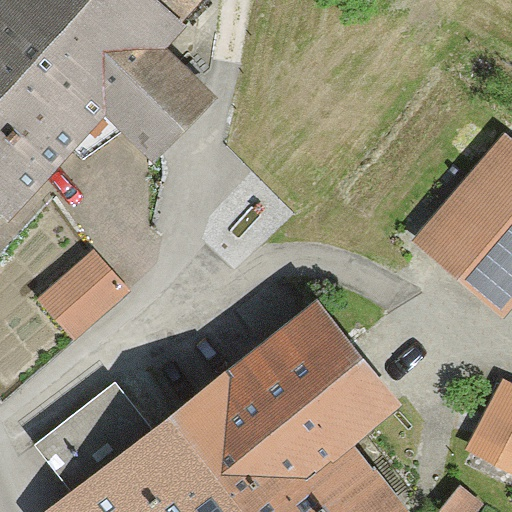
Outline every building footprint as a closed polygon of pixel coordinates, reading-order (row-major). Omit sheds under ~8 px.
[(0,0),(0,216),(3,219),(96,118),(150,167),(213,99),(159,50),(205,0),(0,0)] [(511,304),(511,144),(500,133),(405,240),(497,322),(511,304)] [(91,252),(35,299),(73,344),(129,297),(91,252)] [(403,511),(347,439),(401,397),(318,290),(148,421),(116,380),(38,441),(73,487),(41,511),(403,511)] [(511,391),(497,384),(469,437),(511,459),(511,391)] [(463,484),(437,510),(439,511),(489,511),(490,511),(463,484)]
